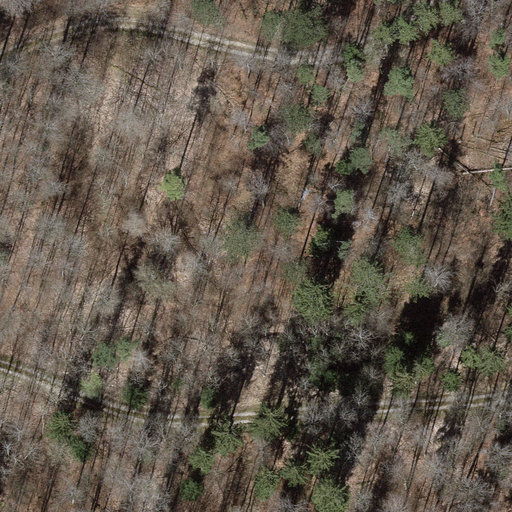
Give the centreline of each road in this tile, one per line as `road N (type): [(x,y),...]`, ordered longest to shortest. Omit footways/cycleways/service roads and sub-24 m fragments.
road 1 (track): [(511,394),(189,418),(132,408),(0,361)]
road 2 (track): [(422,0),(388,30),(334,53),(272,54),(153,21),(87,24),(0,60)]
